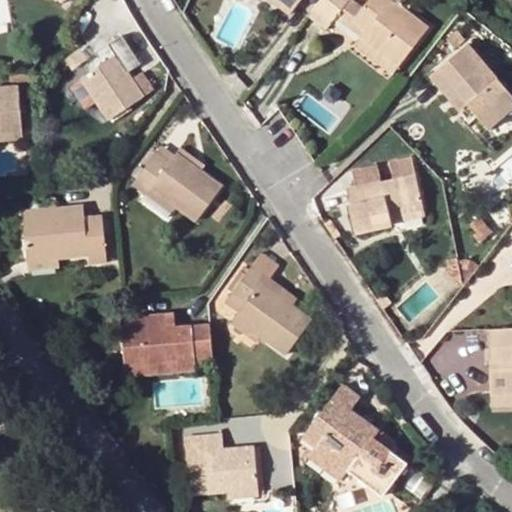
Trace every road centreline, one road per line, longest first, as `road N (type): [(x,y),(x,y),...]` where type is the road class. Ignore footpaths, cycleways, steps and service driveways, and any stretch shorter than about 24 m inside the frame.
road 1 (residential): [(468,457),(414,396),(154,0)]
road 2 (unclassified): [(136,511),(0,328)]
